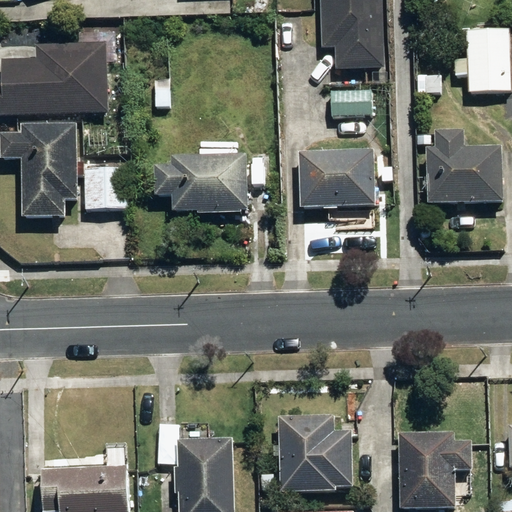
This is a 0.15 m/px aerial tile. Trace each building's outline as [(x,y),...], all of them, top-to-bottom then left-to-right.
[(386,0),(324,0),(326,51),(339,50),(340,74),(389,72),(386,0)] [(511,32),(472,34),(474,96),(511,95),(511,32)] [(42,61),(6,62),(6,86),(0,85),(0,119),(113,116),(111,45),(41,47),(42,61)] [(178,81),(158,81),(158,113),(178,113),(178,81)] [(377,95),(336,96),(336,120),(377,118),(377,95)] [(82,126),(26,128),(26,137),(5,137),(6,164),(27,163),(29,221),(72,220),(72,204),(84,204),(82,126)] [(440,151),(431,152),(433,208),(510,206),(508,149),(471,150),(470,134),(439,135),(440,151)] [(380,153),(304,156),(306,212),(381,210),(380,153)] [(252,158),(177,160),(177,169),(160,169),(162,202),(178,201),(179,215),(203,214),(203,216),(247,215),(247,212),(253,212),(252,158)] [(131,171),(89,172),(90,214),(133,212),(131,171)] [(340,418),(283,419),(285,496),(342,494),(342,490),(358,490),(356,433),(341,434),(340,418)] [(460,434),(404,435),(404,511),(431,511),(461,511),(460,473),(478,473),(477,443),(460,443),(460,434)] [(240,511),(239,443),(182,444),(183,511),(240,511)] [(135,511),(133,470),(48,474),(49,511),(135,511)] [(511,511),(511,501),(500,502),(500,511),(511,511)]
